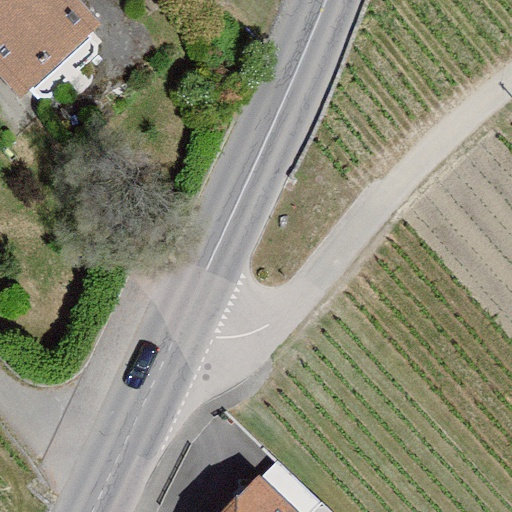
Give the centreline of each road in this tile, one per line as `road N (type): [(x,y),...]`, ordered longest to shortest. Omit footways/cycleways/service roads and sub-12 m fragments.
road 1 (unclassified): [(511,97),(359,240),(178,340)]
road 2 (secondary): [(326,0),(178,340)]
road 3 (secondary): [(178,340),(92,511)]
